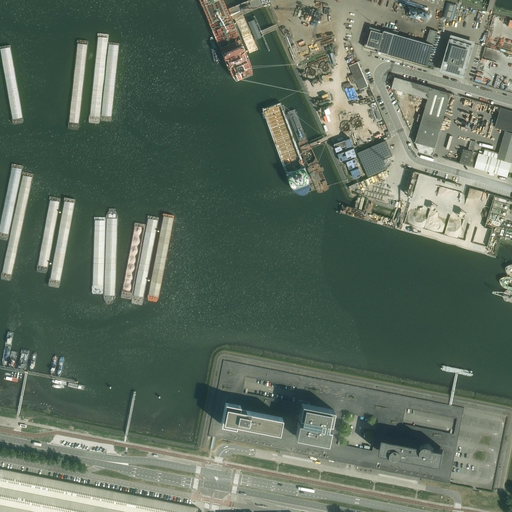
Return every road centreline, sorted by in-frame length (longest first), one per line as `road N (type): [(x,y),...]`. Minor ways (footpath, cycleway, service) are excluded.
road 1 (unclassified): [(511,102),(394,67),(379,79),(413,157),(511,188)]
road 2 (secondary): [(408,511),(215,473)]
road 3 (secondary): [(215,473),(92,459)]
road 4 (unknown): [(465,88),(470,36),(449,35),(434,79)]
